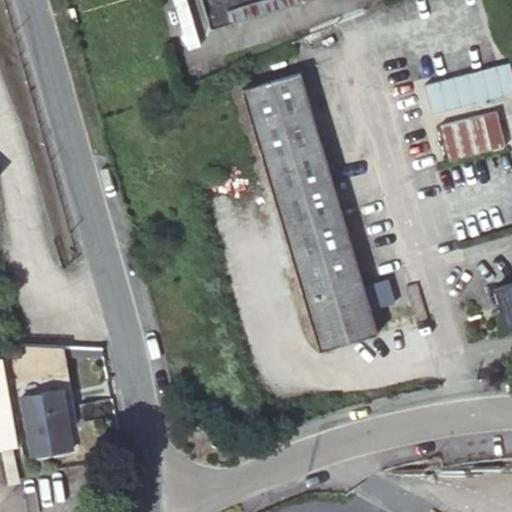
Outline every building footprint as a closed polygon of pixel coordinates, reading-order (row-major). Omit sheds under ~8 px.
[(303,0),(200,0),(210,29),(303,0)] [(69,11),(72,23),(77,22),(74,9),(69,11)] [(426,109),(511,91),(511,83),(506,55),(419,73),(426,109)] [(377,333),(300,72),(241,90),(318,350),(377,333)] [(495,111),(438,128),(449,163),(505,146),(495,111)] [(506,329),(511,327),(511,282),(494,288),(506,329)] [(0,454),(19,451),(2,363),(0,363),(0,454)] [(21,397),(32,455),(71,449),(61,390),(21,397)]
